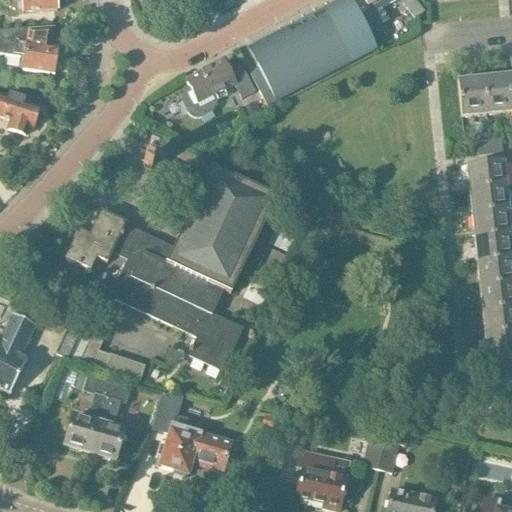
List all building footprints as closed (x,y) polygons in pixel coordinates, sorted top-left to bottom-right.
[(54,0),(21,0),(22,15),(56,12),(54,0)] [(378,12),(396,2),(394,0),(352,0),(348,2),(348,1),(269,42),(268,40),(246,51),(259,75),(249,80),(264,108),(374,51),(365,33),(384,22),(378,12)] [(407,0),(401,5),(413,21),(423,13),(412,0),(407,0)] [(51,50),(54,30),(53,30),(25,32),(0,34),(0,53),(24,58),(22,72),(53,77),(57,51),(51,50)] [(239,102),(252,95),(240,70),(228,76),(221,64),(184,83),(187,90),(184,91),(183,92),(181,94),(180,96),(180,98),(179,100),(179,102),(180,105),(187,117),(188,119),(190,120),(192,120),(194,120),(196,121),(199,120),(210,114),(212,112),(213,110),(214,108),(215,105),(215,103),(212,97),(231,87),(239,102)] [(509,115),(505,78),(480,81),(484,118),(509,115)] [(484,118),(480,81),(455,83),(459,120),(484,118)] [(0,98),(0,120),(10,123),(7,132),(25,138),(27,129),(32,131),(39,111),(23,106),(24,102),(8,97),(7,101),(0,98)] [(252,104),(236,112),(243,125),(259,116),(252,104)] [(489,156),(501,155),(500,141),(488,142),(489,156)] [(489,156),(488,142),(476,143),(477,157),(489,156)] [(504,188),(501,163),(464,167),(467,192),(504,188)] [(274,201),(211,171),(170,258),(136,242),(126,264),(109,300),(195,341),(207,316),(211,317),(222,294),(229,297),(274,201)] [(507,212),(504,188),(467,192),(470,216),(507,212)] [(509,237),(507,212),(470,216),(472,241),(509,237)] [(124,226),(100,215),(88,239),(77,234),(64,262),(89,274),(95,261),(105,266),(110,256),(126,264),(136,242),(120,235),(124,226)] [(511,261),(509,237),(472,241),(475,265),(511,261)] [(511,285),(511,263),(511,261),(475,265),(477,289),(511,285)] [(511,310),(511,285),(477,289),(480,314),(511,310)] [(511,334),(511,310),(480,314),(483,338),(511,334)] [(207,316),(195,341),(187,359),(221,375),(242,332),(211,317),(207,316)] [(34,328),(12,317),(0,341),(0,393),(8,397),(26,361),(20,358),(34,328)] [(90,337),(69,327),(54,358),(75,368),(90,337)] [(77,365),(89,371),(105,339),(93,333),(77,365)] [(511,359),(511,334),(483,338),(485,363),(511,359)] [(116,361),(111,375),(139,384),(144,370),(116,361)] [(109,384),(86,377),(81,394),(93,397),(85,423),(72,419),(64,450),(89,457),(109,384)] [(130,390),(109,384),(89,457),(114,464),(123,433),(112,430),(119,405),(125,407),(130,390)] [(230,448),(198,438),(200,432),(185,427),(187,423),(175,419),(180,401),(162,396),(151,433),(168,438),(159,469),(186,478),(191,463),(222,473),(230,448)] [(370,441),(363,471),(375,473),(386,428),(391,406),(373,401),(364,440),(370,441)] [(272,445),(278,422),(263,419),(257,442),(272,445)] [(386,428),(375,473),(391,477),(398,448),(406,450),(409,433),(386,428)] [(338,511),(349,468),(298,456),(295,473),(300,475),(294,501),(323,507),(322,511),(324,511),(338,511)] [(432,511),(434,504),(390,494),(386,511),(432,511)]
